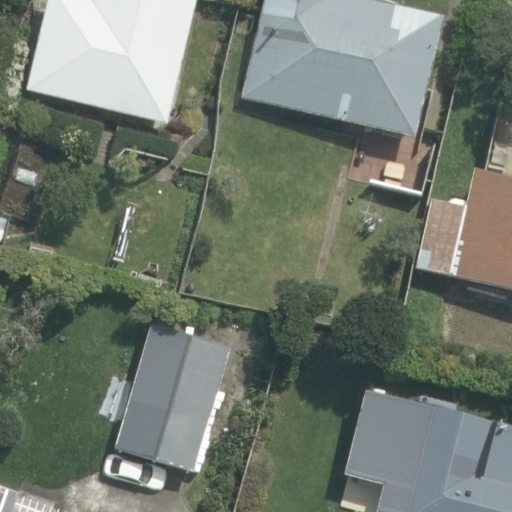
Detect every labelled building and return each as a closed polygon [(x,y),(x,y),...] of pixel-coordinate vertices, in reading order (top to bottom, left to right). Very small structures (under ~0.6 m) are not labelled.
[(193,0),(36,0),(16,90),(165,124),(193,0)] [(260,0),(236,103),(411,140),(435,27),(324,3),(324,0),(260,0)] [(511,129),(494,126),(483,182),(465,178),(457,216),(427,210),(413,278),(511,297),(511,129)] [(186,474),(224,348),(152,326),(114,452),(186,474)] [(511,511),(511,427),(431,410),(408,511),(511,511)]
